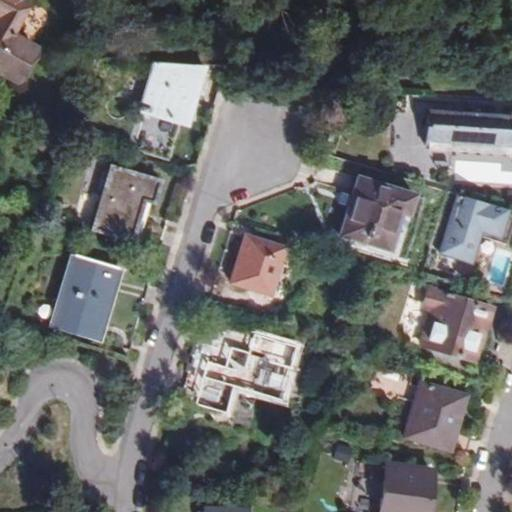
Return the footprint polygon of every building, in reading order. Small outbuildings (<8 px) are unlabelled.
[(22,0),(0,0),(0,65),(14,74),(32,42),(9,30),(14,23),(10,20),(22,0)] [(185,120),(201,62),(156,59),(142,108),(152,112),(142,145),(170,154),(181,119),(185,120)] [(511,119),(427,115),(425,153),(511,157),(511,119)] [(150,203),(157,180),(108,165),(89,228),(127,240),(141,200),(150,203)] [(406,218),(413,198),(357,180),(338,238),(389,255),(401,216),(406,218)] [(73,219),(83,222),(90,197),(80,194),(73,219)] [(453,195),(438,255),(471,264),(479,233),(500,238),(508,209),(453,195)] [(282,248),(246,237),(233,283),(269,294),(282,248)] [(493,248),(489,282),(506,284),(511,251),(493,248)] [(79,336),(102,264),(61,250),(39,322),(79,336)] [(482,329),(487,311),(410,287),(395,339),(470,361),(479,329),(482,329)] [(242,371),(253,335),(219,325),(207,361),(242,371)] [(198,387),(229,397),(232,386),(277,399),(294,348),(253,335),(242,371),(207,361),(198,387)] [(447,451),(463,395),(419,381),(401,437),(447,451)] [(224,412),(229,397),(198,387),(193,404),(224,412)] [(421,511),(430,471),(386,461),(374,511),(421,511)] [(249,511),(250,505),(202,501),(201,511),(249,511)]
